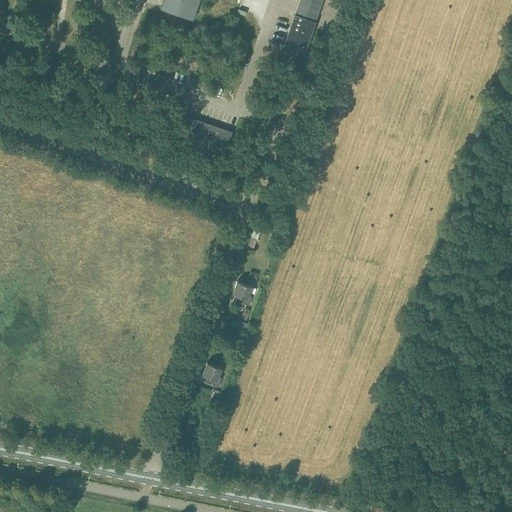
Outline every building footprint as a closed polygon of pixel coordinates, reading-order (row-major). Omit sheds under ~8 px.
[(163,0),(161,8),(193,19),(199,0),(163,0)] [(300,0),(295,14),(315,22),(322,0),(300,0)] [(295,14),(282,51),(303,58),(316,22),(315,22),(295,14)] [(186,116),(178,138),(179,138),(223,154),(224,154),(226,149),(227,150),(228,147),(227,146),(232,132),(231,132),(186,117),(186,116)] [(270,201),(269,206),(276,209),(280,198),(273,195),(270,201)] [(233,293),(237,295),(235,300),(249,305),(252,296),(249,295),(252,286),(237,280),(233,293)] [(219,386),(222,378),(219,376),(222,367),(207,362),(202,374),(207,376),(205,382),(219,386)]
